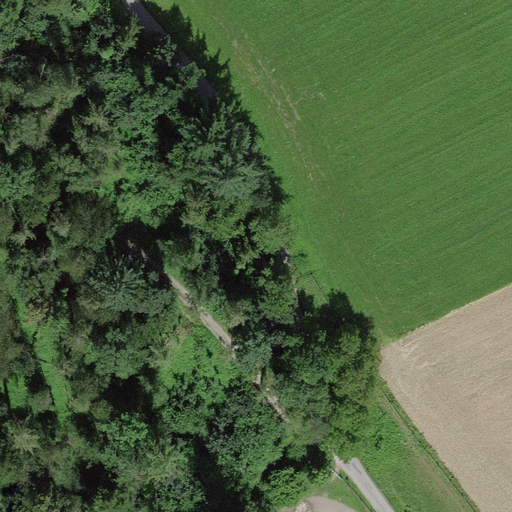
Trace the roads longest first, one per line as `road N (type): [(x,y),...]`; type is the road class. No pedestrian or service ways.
road 1 (residential): [(373,501),(256,322),(182,170),(121,0)]
road 2 (track): [(342,455),(190,310),(50,194),(0,172)]
